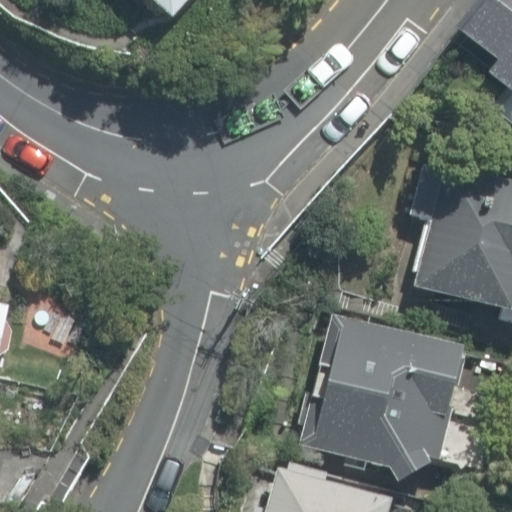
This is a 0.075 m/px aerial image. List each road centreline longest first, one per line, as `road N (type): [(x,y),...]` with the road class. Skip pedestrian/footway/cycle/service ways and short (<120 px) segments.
road 1 (residential): [(176,190),(169,322),(98,511)]
road 2 (residential): [(393,0),(312,91),(176,190)]
road 3 (residential): [(0,87),(176,190)]
